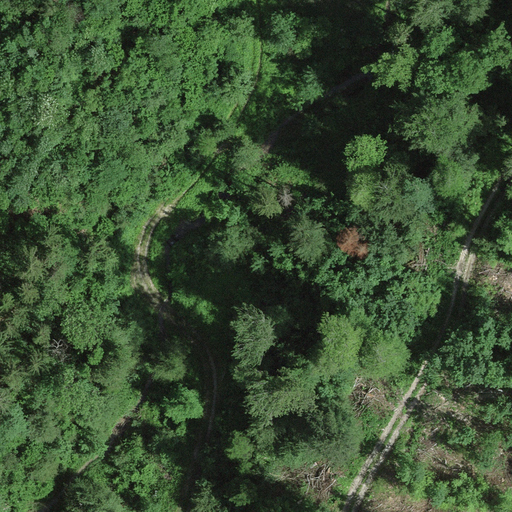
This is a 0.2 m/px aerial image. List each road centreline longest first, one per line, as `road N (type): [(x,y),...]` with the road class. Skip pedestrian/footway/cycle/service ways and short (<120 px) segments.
road 1 (track): [(258,0),(263,37),(250,87),(228,129),(142,239),(152,295),(207,349),(213,369),(184,511)]
road 2 (track): [(348,511),(453,318),(473,233),(511,166)]
